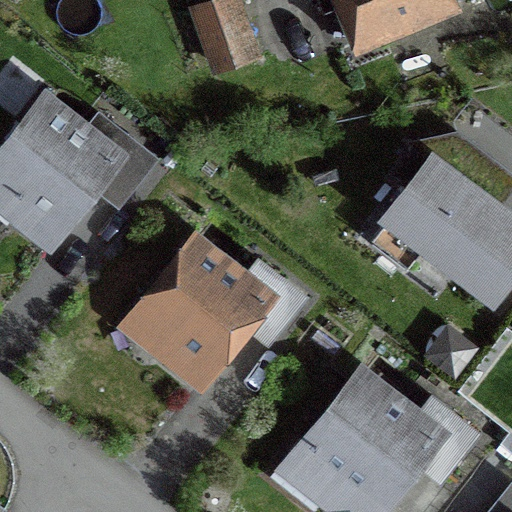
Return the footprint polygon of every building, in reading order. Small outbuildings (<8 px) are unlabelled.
[(251,53),(231,0),(228,0),(188,15),(195,32),(198,31),(212,68),(251,53)] [(314,0),(321,14),(337,8),(353,47),(448,8),(444,0),(314,0)] [(75,128),(42,102),(0,155),(0,182),(10,190),(13,216),(47,242),(127,140),(96,115),(81,133),(75,128)] [(408,144),(430,161),(387,218),(490,296),(511,267),(511,223),(469,191),(450,176),(471,148),(454,135),(408,144)] [(253,261),(239,278),(193,242),(138,312),(160,330),(164,356),(197,382),(278,281),(253,261)] [(427,398),(411,417),(359,376),(303,446),(321,460),(323,478),(367,511),(373,511),(450,416),(427,398)]
